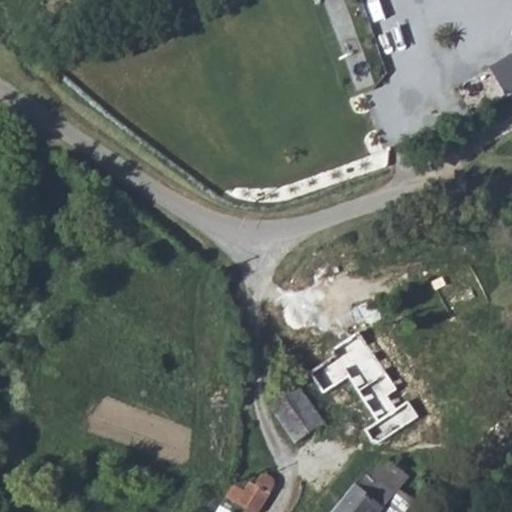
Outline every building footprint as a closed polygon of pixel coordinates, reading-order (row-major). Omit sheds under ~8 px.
[(511,55),(489,68),(505,96),(511,92),(511,55)] [(369,430),(377,443),(392,433),(383,420),(392,414),(384,401),(391,397),(357,342),(334,356),(375,425),(369,430)] [(269,404),(293,438),(329,414),(306,378),(269,404)] [(387,511),(404,492),(380,472),(349,499),(337,511),(387,511)] [(221,502),(236,511),(256,511),(274,485),(273,476),(268,476),(264,473),(259,473),(248,490),(232,481),(232,482),(229,487),(221,502)]
